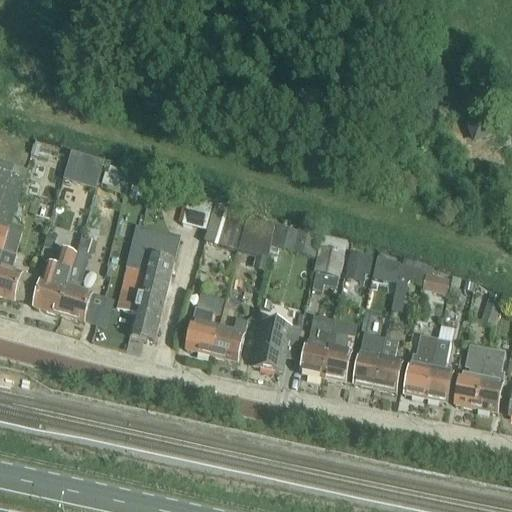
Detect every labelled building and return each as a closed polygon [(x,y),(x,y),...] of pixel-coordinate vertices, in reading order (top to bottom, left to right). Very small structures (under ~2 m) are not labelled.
[(470,130),(475,144),(492,138),(486,124),(470,130)] [(72,160),(67,178),(97,187),(103,170),(103,167),(73,158),(72,160)] [(0,267),(9,234),(27,172),(0,164),(0,267)] [(237,256),(247,223),(214,214),(205,247),(237,256)] [(268,265),(277,232),(247,223),(237,256),(268,265)] [(155,347),(180,243),(137,232),(117,313),(136,317),(130,341),(155,347)] [(12,275),(16,261),(15,260),(22,238),(9,234),(0,267),(0,301),(15,306),(16,302),(24,304),(31,280),(12,275)] [(48,237),(45,249),(53,251),(56,240),(48,237)] [(320,252),(315,276),(339,282),(345,257),(320,252)] [(68,291),(73,272),(77,273),(80,260),(61,254),(56,270),(43,267),(38,283),(42,285),(34,312),(60,320),(68,291)] [(79,295),(90,258),(82,256),(80,260),(77,273),(73,272),(68,291),(60,320),(85,327),(93,299),(79,295)] [(377,264),(373,283),(397,288),(401,269),(377,264)] [(424,276),(402,272),(397,297),(419,302),(424,276)] [(446,305),(449,293),(426,287),(423,299),(446,305)] [(482,327),(494,331),(499,312),(487,309),(482,327)] [(214,361),(221,333),(211,330),(214,318),(197,313),(186,355),(214,361)] [(238,367),(248,326),(237,323),(234,336),(221,333),(214,361),(238,367)] [(266,327),(263,340),(257,372),(280,377),(286,346),(288,332),(266,327)] [(388,342),(400,344),(403,332),(390,329),(388,342)] [(324,383),(330,353),(325,352),(328,338),(317,336),(314,349),(307,348),(301,378),(324,383)] [(346,388),(352,357),(345,356),(348,342),(337,340),(334,353),(330,353),(324,383),(346,388)] [(375,394),(385,344),(364,340),(354,389),(375,394)] [(427,404),(437,345),(425,342),(419,371),(411,369),(405,400),(427,404)] [(396,398),(403,367),(395,366),(398,346),(385,344),(375,394),(396,398)] [(453,378),(446,376),(448,368),(447,368),(451,347),(437,345),(427,404),(447,408),(453,378)] [(477,414),(488,354),(471,351),(466,372),(471,373),(470,381),(461,379),(455,410),(477,414)] [(503,388),(505,379),(501,378),(505,358),(488,354),(477,414),(498,419),(504,388),(503,388)]
